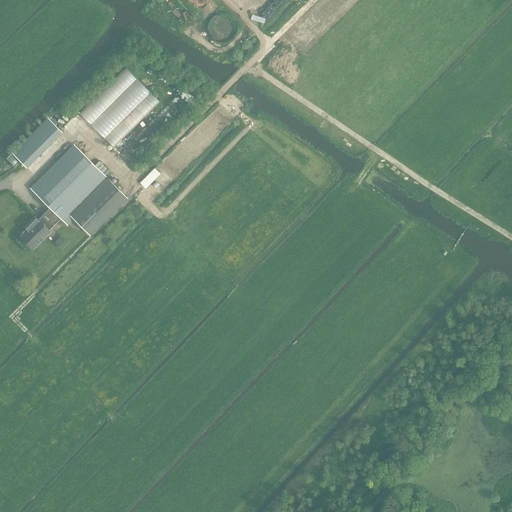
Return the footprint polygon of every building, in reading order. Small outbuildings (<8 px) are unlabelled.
[(181,0),(195,15),(210,0),(181,0)] [(127,68),(82,111),(115,145),(160,101),(127,68)] [(190,96),(181,87),(170,98),(179,107),(190,96)] [(28,229),(22,235),(34,248),(51,231),(51,229),(62,218),(66,223),(72,218),(90,236),(127,198),(110,180),(111,180),(109,178),(112,176),(99,163),(96,165),(75,144),(31,188),(51,208),(39,219),(37,216),(25,227),(28,229)] [(11,154),(6,159),(15,167),(20,163),(11,154)] [(61,238),(54,244),(58,248),(65,242),(61,238)]
